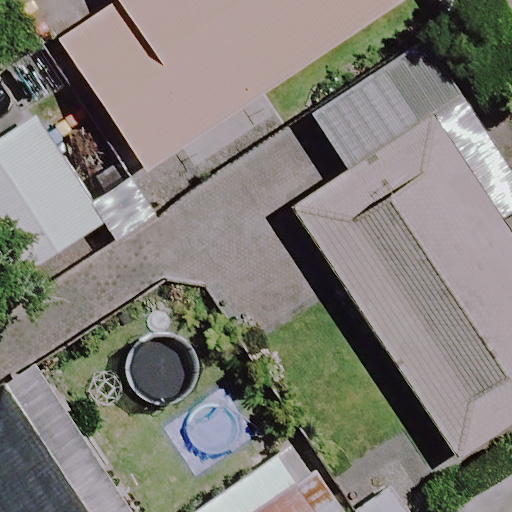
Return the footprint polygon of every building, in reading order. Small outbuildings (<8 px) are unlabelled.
[(405,4),(402,0),(119,0),(123,4),(61,44),(144,172),(405,4)] [(505,159),(465,100),(295,214),(451,447),(511,406),(511,246),(470,183),(505,159)] [(100,227),(34,122),(0,143),(0,265),(11,283),(100,227)] [(0,511),(83,511),(10,395),(0,401),(0,511)] [(311,511),(306,504),(286,474),(227,511),(311,511)]
